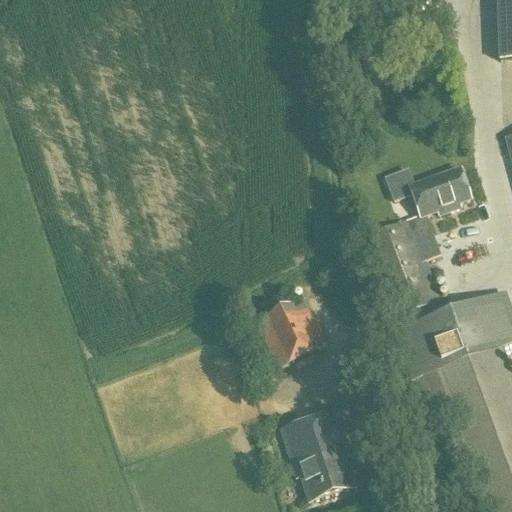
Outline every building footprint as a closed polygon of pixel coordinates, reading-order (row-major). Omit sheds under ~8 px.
[(511,0),(498,0),(500,64),(511,63),(511,0)] [(439,219),(460,211),(459,208),(471,203),(459,172),(409,190),(420,220),(362,241),(392,322),(440,304),(425,264),(441,258),(426,220),(438,215),(439,219)] [(511,511),(511,374),(503,349),(511,345),(511,311),(506,296),(395,336),(422,413),(445,405),(461,451),(458,452),(459,457),(463,455),(482,511),(511,511)] [(279,372),(327,348),(305,303),(257,326),(279,372)] [(384,426),(378,405),(360,351),(342,357),(360,412),(361,411),(367,431),(384,426)] [(355,491),(342,451),(345,450),(334,416),(282,433),(297,481),(301,480),(310,506),(355,491)]
